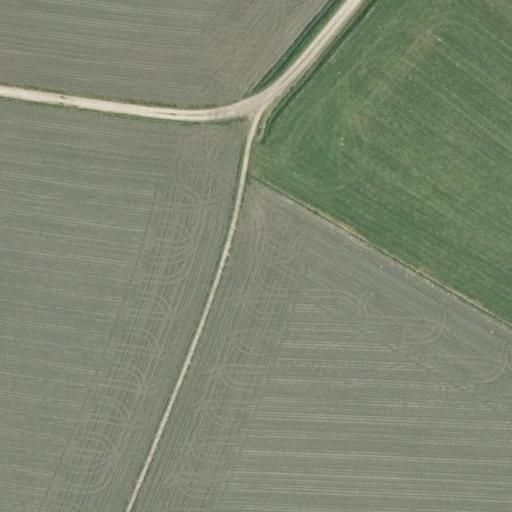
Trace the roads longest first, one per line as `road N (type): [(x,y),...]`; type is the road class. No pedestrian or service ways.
road 1 (track): [(255,104),(184,115),(0,90)]
road 2 (track): [(255,104),(288,79),(355,0)]
